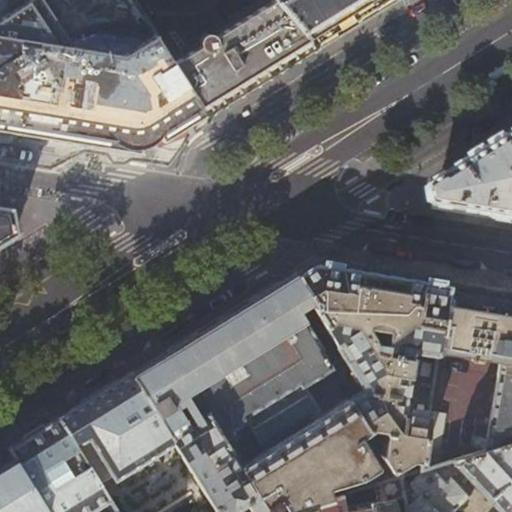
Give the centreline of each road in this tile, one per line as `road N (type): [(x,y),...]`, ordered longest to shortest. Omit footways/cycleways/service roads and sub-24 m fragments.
road 1 (tertiary): [(223,210),(511,31)]
road 2 (residential): [(223,210),(511,256)]
road 3 (tertiary): [(0,349),(223,210)]
road 4 (residential): [(0,171),(223,210)]
